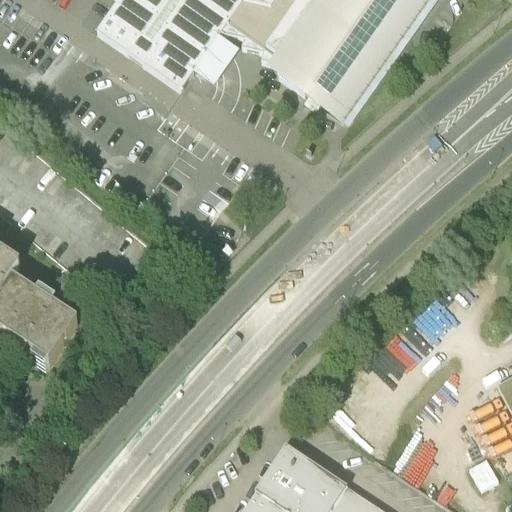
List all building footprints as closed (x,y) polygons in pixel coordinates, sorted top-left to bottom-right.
[(124,0),(97,40),(181,99),(193,81),(215,95),(239,61),(218,47),(222,42),(244,47),(242,56),(263,61),(261,69),(277,73),(269,84),(343,136),(437,0),(124,0)] [(59,103),(41,126),(111,181),(129,159),(59,103)] [(0,311),(13,293),(22,279),(0,264),(0,311)] [(80,337),(56,321),(59,316),(42,305),(38,310),(13,293),(0,311),(0,344),(52,379),(80,337)] [(511,387),(497,395),(511,422),(511,387)] [(373,511),(287,455),(248,511),(373,511)] [(467,474),(478,496),(498,486),(487,464),(467,474)]
